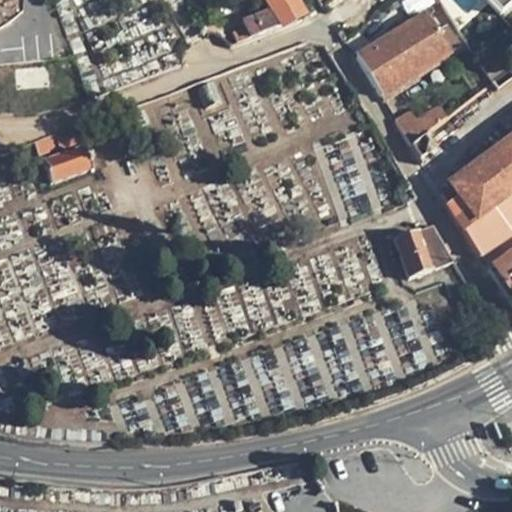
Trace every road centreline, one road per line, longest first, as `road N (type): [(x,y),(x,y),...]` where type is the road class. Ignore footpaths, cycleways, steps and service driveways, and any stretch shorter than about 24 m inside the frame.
road 1 (residential): [(0,140),(310,30),(511,349)]
road 2 (tertiary): [(431,406),(182,464),(0,456)]
road 3 (unknown): [(492,480),(402,495),(356,483)]
